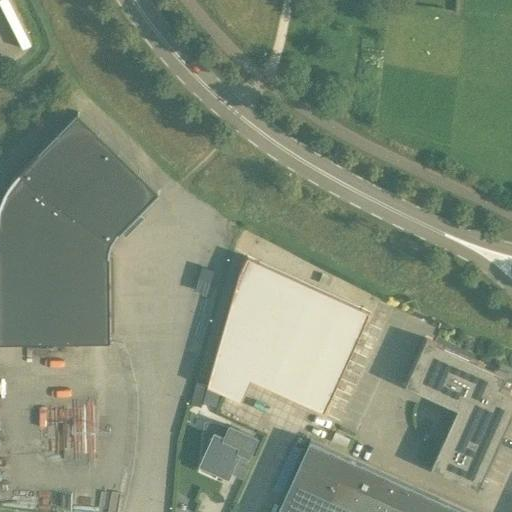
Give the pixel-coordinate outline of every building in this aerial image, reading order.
[(0,342),(109,341),(108,257),(110,245),(116,234),(158,191),(77,112),(18,173),(8,186),(1,201),(0,205),(0,342)] [(238,273),(206,386),(241,402),(251,380),(324,413),(370,312),(246,256),(238,273)] [(405,385),(450,405),(504,430),(511,413),(511,394),(508,391),(500,387),(506,374),(426,338),(405,385)] [(504,430),(450,405),(447,411),(454,414),(430,468),(471,486),(472,483),(479,486),(504,430)] [(197,470),(216,478),(218,472),(228,477),(239,451),(248,456),(257,437),(229,425),(224,437),(214,433),(212,436),(204,433),(202,453),(205,454),(197,470)] [(470,511),(309,439),(276,511),(470,511)]
